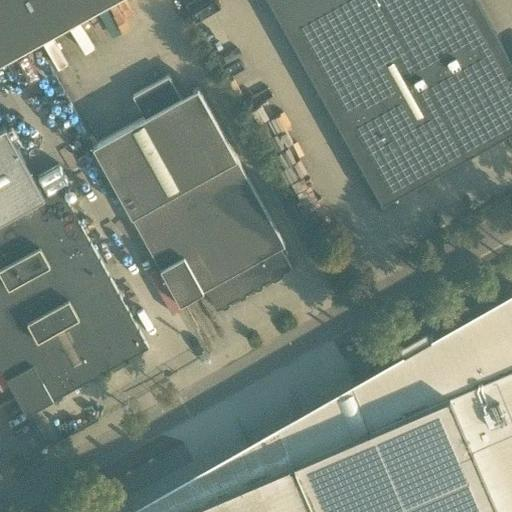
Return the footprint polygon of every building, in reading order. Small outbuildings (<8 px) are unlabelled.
[(0,0),(0,60),(109,0),(0,0)] [(511,63),(476,0),(269,0),(382,203),(511,130),(511,63)] [(94,146),(180,303),(206,289),(217,308),(221,306),(225,307),(228,305),(229,301),(238,297),(241,298),(244,296),(246,292),(254,287),(258,288),(261,287),(262,283),(270,278),(274,280),(282,275),(283,271),(291,267),(285,254),(287,253),(283,246),(285,245),(198,88),(181,97),(169,76),(133,96),(145,117),(94,146)] [(0,364),(17,395),(43,381),(53,399),(89,379),(94,380),(95,375),(96,374),(101,376),(102,371),(108,368),(114,370),(123,365),(124,359),(130,356),(135,357),(136,353),(138,352),(142,353),(144,349),(149,346),(60,187),(45,195),(5,124),(0,127),(0,364)] [(370,425),(292,457),(315,511),(511,511),(511,288),(430,335),(426,327),(398,343),(402,351),(351,381),(370,425)] [(277,422),(109,511),(315,511),(292,457),(277,422)]
